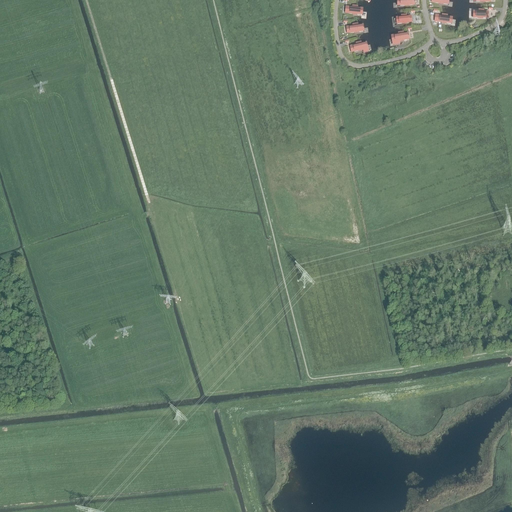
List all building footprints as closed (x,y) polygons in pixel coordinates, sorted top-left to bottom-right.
[(358,7),(352,7),(353,7),(353,8),(348,8),(348,13),(353,14),(352,14),(357,15),(357,14),(361,15),(362,9),(357,9),(357,7),(358,7)] [(438,16),(437,22),(442,23),(446,24),(446,23),(451,24),(452,18),(447,18),(447,16),(442,15),(442,16),(443,16),(443,17),(438,16)] [(401,18),(397,18),(397,24),(402,23),(402,24),(406,23),(411,22),(410,17),(406,17),(405,16),(406,16),(401,16),(401,17),(401,16),(401,18)] [(357,25),(352,26),(353,26),(353,27),(349,28),(349,33),(354,33),(358,33),(358,32),(363,31),(362,26),(357,27),(357,25)] [(403,33),(397,34),(398,34),(399,35),(394,36),(395,42),(399,41),(400,41),(399,41),(399,42),(404,41),(403,40),(408,40),(407,34),(403,35),(402,33),(403,33)] [(361,43),(356,44),(357,44),(357,45),(353,46),(354,52),(359,51),(358,51),(363,50),(367,49),(366,43),(361,44),(361,43)]
